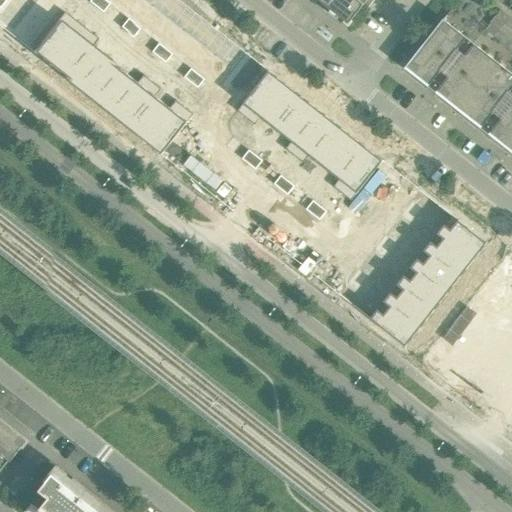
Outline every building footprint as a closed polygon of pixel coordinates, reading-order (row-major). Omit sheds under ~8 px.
[(317,0),(329,9),(335,0),(317,0)] [(367,9),(374,0),(335,0),(329,9),(348,24),(363,6),(367,9)] [(511,19),(501,10),(485,30),(511,51),(511,19)] [(120,11),(113,20),(119,25),(126,16),(120,11)] [(49,13),(24,45),(41,58),(66,26),(49,13)] [(126,16),(119,25),(125,30),(133,21),(126,16)] [(431,83),(467,38),(443,19),(407,65),(431,83)] [(66,26),(41,58),(57,71),(82,39),(66,26)] [(152,36),(145,45),(151,50),(158,41),(152,36)] [(82,39),(57,71),(73,83),(98,51),(82,39)] [(158,41),(151,50),(157,55),(165,46),(158,41)] [(484,125),(511,88),(511,73),(474,44),(439,89),(484,125)] [(98,51),(73,83),(89,96),(114,64),(98,51)] [(251,56),(226,88),(243,101),(268,69),(251,56)] [(184,61),(177,71),(183,76),(190,66),(184,61)] [(114,64),(89,96),(105,109),(130,77),(114,64)] [(190,66),(183,76),(189,81),(197,71),(190,66)] [(268,69),(243,101),(259,114),(284,82),(268,69)] [(130,77),(105,109),(121,121),(146,89),(130,77)] [(284,82),(259,114),(275,127),(300,95),(284,82)] [(146,89),(121,121),(137,134),(162,102),(146,89)] [(300,95),(275,127),(291,139),(316,107),(300,95)] [(162,102),(137,134),(154,147),(179,115),(162,102)] [(511,146),(511,104),(492,131),(511,146)] [(316,107),(291,139),(307,152),(332,120),(316,107)] [(332,120),(307,152),(323,164),(348,132),(332,120)] [(216,122),(209,132),(215,137),(222,127),(216,122)] [(348,132),(323,164),(340,178),(365,146),(348,132)] [(232,135),(225,144),(231,149),(238,140),(232,135)] [(238,140),(231,149),(237,154),(245,145),(238,140)] [(264,160),(257,170),(263,174),(270,165),(264,160)] [(270,165),(263,174),(269,179),(277,170),(270,165)] [(296,185),(289,195),(295,200),(302,190),(296,185)] [(302,190),(295,200),(301,205),(309,195),(302,190)] [(407,197),(402,204),(411,211),(416,205),(407,197)] [(402,204),(397,210),(406,217),(411,211),(402,204)] [(444,224),(438,232),(473,260),(487,242),(458,219),(450,229),(444,224)] [(380,231),(375,238),(385,245),(390,239),(380,231)] [(431,241),(425,249),(460,277),(473,260),(438,232),(437,233),(443,238),(437,246),(431,241)] [(375,238),(370,244),(380,251),(385,245),(375,238)] [(417,258),(411,266),(447,294),(460,277),(425,249),(424,250),(430,255),(424,263),(417,258)] [(353,265),(348,272),(358,279),(363,273),(353,265)] [(404,275),(398,283),(433,311),(447,294),(411,266),(410,267),(417,272),(410,280),(404,275)] [(348,272),(344,278),(353,285),(358,279),(348,272)] [(391,292),(384,300),(420,328),(433,311),(398,283),(397,284),(403,289),(397,297),(391,292)] [(377,309),(370,318),(406,346),(420,328),(384,300),(384,301),(390,306),(384,314),(377,309)] [(0,467),(21,440),(0,423),(0,467)] [(111,511),(66,476),(62,482),(53,474),(39,491),(49,498),(40,510),(42,511),(111,511)]
